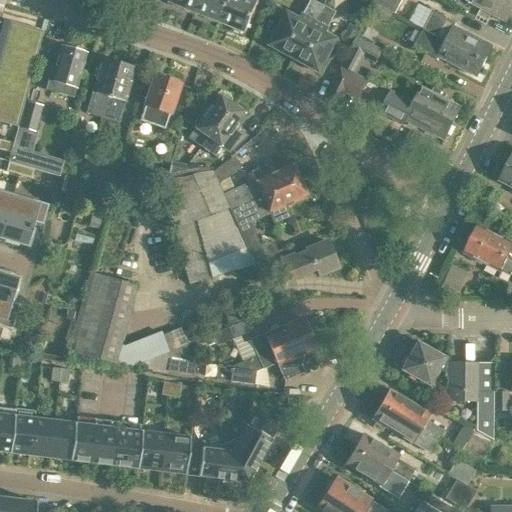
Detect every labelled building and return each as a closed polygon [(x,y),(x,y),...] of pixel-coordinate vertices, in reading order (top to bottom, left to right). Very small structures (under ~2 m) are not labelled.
[(182,7),(195,12),(199,0),(170,0),(170,2),(173,3),(174,6),(179,8),(182,7)] [(199,0),(195,12),(208,17),(209,20),(214,22),(217,21),(220,22),(228,0),(199,0)] [(256,0),(228,0),(220,22),(233,27),(234,30),(239,32),(242,31),(245,32),(258,1),(256,0)] [(292,57),(295,58),(323,6),(312,0),(310,0),(300,20),(287,13),(270,45),(273,46),(273,50),(282,55),(285,53),(287,54),(287,53),(293,56),(292,57)] [(374,0),(374,1),(394,12),(400,0),(374,0)] [(511,0),(467,0),(466,2),(505,22),(511,7),(511,0)] [(323,6),(295,58),(297,59),(303,62),(305,64),(305,67),(314,72),(317,70),(319,72),(336,40),(324,33),(336,12),(323,6)] [(454,22),(430,10),(421,29),(484,61),(492,46),(452,26),(454,22)] [(8,25),(0,53),(0,103),(15,107),(24,73),(29,74),(35,52),(30,51),(35,32),(8,25)] [(351,25),(342,41),(352,46),(356,37),(360,30),(351,25)] [(484,61),(421,29),(412,47),(435,59),(436,56),(477,77),(484,61)] [(352,46),(342,65),(357,72),(364,57),(374,62),(381,49),(356,37),(352,46)] [(46,90),(73,98),(85,53),(82,53),(81,49),(75,48),(72,50),(60,46),(55,64),(52,63),(47,80),(48,82),(46,90)] [(85,113),(102,118),(117,63),(101,58),(85,113)] [(117,63),(102,118),(118,123),(134,68),(117,63)] [(357,72),(342,65),(327,93),(342,100),(345,93),(358,100),(367,81),(355,75),(357,72)] [(145,104),(139,121),(164,129),(168,114),(170,113),(179,84),(177,83),(176,79),(169,77),(165,79),(154,75),(145,104)] [(431,92),(423,88),(415,103),(453,122),(461,107),(444,98),(446,94),(433,87),(431,92)] [(453,122),(415,103),(392,91),(383,109),(406,121),(407,118),(445,137),(453,122)] [(194,128),(188,138),(200,146),(230,104),(228,103),(227,100),(222,96),(219,96),(217,94),(204,113),(200,113),(194,122),(195,126),(194,128)] [(16,140),(31,144),(41,105),(26,101),(16,140)] [(230,104),(200,146),(215,156),(244,114),(243,113),(241,109),(235,105),(232,105),(230,104)] [(0,139),(0,150),(10,153),(12,143),(0,139)] [(232,155),(212,170),(217,183),(238,166),(232,155)] [(114,176),(162,190),(166,176),(118,162),(114,176)] [(172,162),(167,178),(187,174),(187,166),(188,164),(172,162)] [(8,163),(6,170),(17,174),(20,166),(8,163)] [(187,166),(187,174),(197,172),(196,163),(188,164),(187,166)] [(255,181),(222,196),(230,213),(299,181),(297,178),(298,175),(295,169),(293,168),(291,164),(268,174),(265,166),(251,172),(255,181)] [(511,167),(506,165),(499,180),(511,187),(511,167)] [(30,178),(32,169),(20,166),(17,174),(30,178)] [(167,178),(163,192),(173,228),(190,283),(210,278),(253,265),(230,213),(222,196),(217,183),(212,170),(197,172),(187,174),(167,178)] [(92,215),(88,228),(96,230),(112,174),(101,171),(92,203),(93,203),(90,214),(92,215)] [(54,206),(61,207),(68,178),(62,176),(54,206)] [(300,183),(299,181),(230,213),(253,265),(278,254),(273,243),(261,248),(250,222),(269,214),(274,224),(290,217),(285,206),(306,197),(305,194),(306,191),(303,184),(300,183)] [(0,190),(0,237),(13,194),(0,190)] [(13,194),(0,237),(27,245),(34,221),(43,224),(48,205),(13,194)] [(511,241),(478,224),(470,239),(511,259),(511,241)] [(511,259),(470,239),(463,253),(502,272),(503,271),(511,275),(511,259)] [(337,267),(326,241),(277,262),(285,281),(314,269),(317,275),(337,267)] [(171,350),(164,330),(127,344),(142,284),(90,271),(72,344),(75,352),(130,366),(171,350)] [(0,274),(0,327),(11,331),(18,306),(10,303),(17,280),(0,274)] [(75,295),(69,293),(65,298),(67,304),(73,305),(77,300),(75,295)] [(222,310),(230,325),(244,318),(236,303),(222,310)] [(64,318),(71,319),(73,310),(66,308),(64,318)] [(251,343),(256,355),(308,333),(301,318),(280,327),(279,326),(274,324),(270,326),(268,331),(268,332),(263,334),(264,337),(251,343)] [(246,320),(226,327),(231,338),(250,331),(246,320)] [(217,367),(215,380),(266,386),(263,367),(275,362),(284,380),(302,374),(295,357),(315,349),(308,333),(256,355),(226,368),(217,367)] [(415,342),(399,370),(428,386),(437,369),(448,375),(447,402),(475,402),(475,430),(492,440),(493,411),(493,392),(476,392),(477,363),(449,362),(449,361),(443,358),(444,358),(415,342)] [(168,352),(158,356),(192,362),(184,345),(168,352)] [(158,356),(134,367),(195,375),(196,363),(192,362),(158,356)] [(10,371),(18,372),(20,359),(12,358),(10,371)] [(20,359),(18,372),(27,373),(29,360),(20,359)] [(50,381),(58,382),(60,369),(51,368),(50,381)] [(60,369),(58,382),(67,383),(68,370),(60,369)] [(160,395),(169,396),(171,383),(163,382),(160,395)] [(171,383),(169,396),(177,398),(179,385),(171,383)] [(389,389),(380,404),(439,440),(445,431),(425,419),(429,413),(389,389)] [(493,411),(506,411),(506,392),(493,392),(493,411)] [(287,399),(286,406),(297,408),(298,401),(287,399)] [(380,404),(371,419),(411,443),(430,453),(439,440),(380,404)] [(0,407),(0,451),(9,453),(14,409),(0,407)] [(14,409),(9,453),(29,455),(33,418),(34,412),(14,409)] [(226,442),(246,482),(276,426),(252,413),(240,435),(226,442)] [(29,455),(49,458),(53,421),(33,418),(29,455)] [(49,458),(69,460),(74,423),(53,421),(49,458)] [(69,460),(110,465),(114,428),(74,423),(69,460)] [(110,465),(136,468),(140,431),(120,429),(114,428),(110,465)] [(475,430),(462,451),(480,461),(492,440),(475,430)] [(136,468),(160,471),(164,434),(140,431),(136,468)] [(160,471),(184,474),(188,447),(189,437),(164,434),(160,471)] [(362,434),(353,449),(406,481),(414,468),(396,457),(397,455),(362,434)] [(184,474),(246,482),(226,442),(212,449),(188,447),(184,474)] [(406,481),(353,449),(344,464),(380,485),(381,483),(399,493),(406,481)] [(456,461),(448,475),(467,486),(475,472),(456,461)] [(335,478),(326,493),(355,511),(382,511),(369,503),(371,500),(335,478)] [(355,511),(326,493),(316,508),(323,511),(355,511)] [(413,511),(449,511),(451,509),(430,496),(424,505),(420,502),(413,511)] [(34,511),(35,502),(0,497),(0,511),(34,511)]
